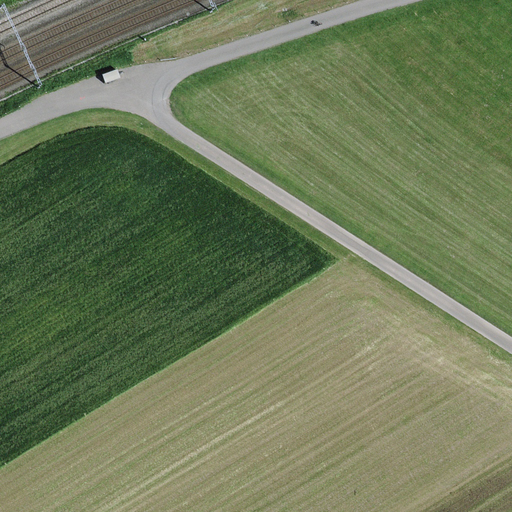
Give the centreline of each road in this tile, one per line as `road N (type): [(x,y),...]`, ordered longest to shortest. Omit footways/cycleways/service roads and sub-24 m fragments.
road 1 (track): [(110,88),(511,346)]
road 2 (unclassified): [(0,129),(110,88),(421,0)]
